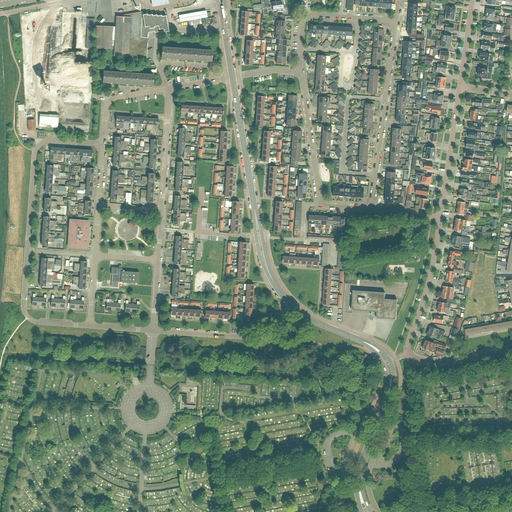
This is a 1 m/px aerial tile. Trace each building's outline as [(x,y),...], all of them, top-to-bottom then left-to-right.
[(270,3),(269,0),(261,0),(263,9),(270,8),(270,7),(273,7),(273,10),(277,9),(277,11),(277,12),(283,12),(283,11),(282,11),(282,8),(281,1),(272,3),(270,3)] [(446,13),(455,14),(456,11),(455,11),(456,8),(448,7),(448,6),(444,5),(443,9),(447,10),(446,13)] [(210,13),(206,13),(206,11),(179,16),(180,20),(180,22),(207,17),(211,16),(211,14),(210,13)] [(142,12),(124,15),(123,17),(116,17),(114,54),(114,56),(128,57),(128,60),(140,61),(140,58),(146,58),(147,38),(148,38),(148,33),(154,32),(155,33),(163,31),(164,33),(169,32),(166,16),(162,17),(161,15),(157,16),(157,15),(152,16),(152,15),(148,15),(147,14),(142,15),(142,12)] [(285,24),(285,21),(280,21),(280,18),(274,17),(274,21),(276,21),(276,27),(285,27),(286,27),(286,24),(285,24)] [(78,88),(87,88),(88,63),(80,63),(81,54),(84,53),(78,20),(77,20),(77,21),(73,22),(71,22),(67,23),(66,23),(61,24),(61,23),(60,23),(61,27),(59,28),(59,29),(42,32),(43,54),(42,54),(42,56),(43,56),(43,57),(43,59),(43,60),(42,60),(42,61),(43,61),(44,84),(49,85),(49,86),(70,87),(78,88)] [(442,21),(442,22),(441,26),(446,26),(445,30),(453,31),(454,31),(454,29),(453,28),(454,25),(449,24),(449,22),(442,21)] [(493,24),(493,25),(485,24),(484,29),(484,31),(489,31),(489,32),(492,33),(492,32),(496,32),(497,24),(493,24)] [(311,25),(310,33),(308,33),(308,36),(312,37),(312,33),(316,34),(317,25),(311,25)] [(115,27),(101,26),(96,26),(95,49),(103,49),(114,50),(115,27)] [(416,34),(417,29),(417,28),(408,28),(408,34),(412,34),(412,37),(424,38),(425,31),(422,31),(422,35),(416,34)] [(443,37),(442,41),(451,42),(452,40),(451,39),(452,36),(443,35),(443,34),(440,33),(440,37),(443,37)] [(417,39),(417,42),(421,43),(420,49),(424,49),(425,40),(417,39)] [(437,40),(436,44),(436,49),(441,50),(442,47),(450,48),(450,45),(451,45),(451,42),(442,41),(437,40)] [(490,43),(482,42),(482,45),(481,44),(481,47),(482,47),(481,49),(489,50),(489,51),(495,52),(495,45),(490,44),(490,43)] [(162,48),(162,58),(168,59),(171,59),(178,59),(179,49),(162,48)] [(196,50),(179,49),(178,59),(185,60),(187,60),(195,61),(196,50)] [(435,56),(435,55),(440,56),(439,58),(448,60),(448,59),(449,59),(450,54),(449,54),(449,53),(440,51),(440,50),(433,49),(432,56),(435,56)] [(196,50),(195,61),(201,61),(212,62),(212,51),(196,50)] [(492,63),(493,57),(494,55),(490,54),(481,53),(480,55),(480,56),(479,58),(480,58),(480,59),(485,60),(486,60),(485,62),(492,63)] [(488,64),(488,67),(487,69),(479,68),(479,71),(478,71),(478,72),(477,72),(477,74),(478,75),(478,76),(482,76),(481,79),(486,79),(486,77),(489,77),(489,76),(487,76),(487,73),(492,73),(492,67),(494,67),(494,64),(488,64)] [(120,84),(120,73),(103,72),(103,82),(110,83),(112,83),(120,84)] [(411,78),(411,72),(403,72),(402,77),(402,78),(406,78),(406,81),(412,81),(412,78),(411,78)] [(137,74),(120,73),(120,84),(126,84),(129,84),(136,85),(137,74)] [(137,74),(136,85),(143,85),(145,85),(153,86),(154,75),(137,74)] [(437,82),(445,84),(446,78),(438,77),(438,76),(433,75),(433,78),(437,79),(437,82)] [(398,91),(407,92),(407,86),(408,86),(411,86),(412,83),(402,82),(402,85),(399,85),(399,86),(398,86),(398,89),(399,89),(398,91)] [(365,110),(374,110),(374,105),(374,104),(367,104),(368,101),(363,101),(362,106),(365,107),(365,110)] [(428,104),(422,103),(421,108),(430,109),(430,110),(432,110),(432,113),(441,114),(442,108),(428,106),(428,104)] [(53,125),(58,125),(58,114),(39,113),(39,121),(53,121),(53,125)] [(396,121),(400,122),(400,125),(407,125),(408,119),(405,119),(405,116),(397,115),(396,121)] [(471,121),(476,122),(477,122),(477,123),(481,123),(482,120),(478,120),(479,116),(471,115),(470,119),(471,119),(471,121)] [(152,119),(151,131),(154,131),(154,125),(158,125),(159,119),(152,119)] [(336,125),(336,128),(341,134),(343,133),(343,132),(344,126),(336,125)] [(401,135),(404,135),(404,133),(401,133),(402,129),(403,130),(403,126),(397,126),(397,129),(393,128),(393,129),(393,135),(401,135)] [(179,136),(192,136),(192,133),(186,132),(186,129),(180,128),(179,136)] [(431,141),(436,142),(436,141),(437,141),(438,135),(437,134),(437,133),(432,133),(432,134),(427,133),(426,137),(429,137),(428,140),(431,140),(431,141)] [(115,137),(114,144),(127,145),(127,142),(129,142),(129,139),(125,139),(125,141),(121,141),(121,137),(115,137)] [(361,141),(360,145),(369,145),(369,139),(369,138),(364,138),(364,139),(363,139),(363,137),(358,137),(358,141),(361,141)] [(185,143),(179,143),(178,150),(191,151),(191,147),(188,147),(187,148),(185,148),(185,143)] [(484,148),(474,147),(475,145),(467,144),(466,148),(472,149),(474,149),(474,150),(484,152),(484,148)] [(157,147),(144,146),(144,147),(144,151),(150,151),(150,154),(156,154),(157,147)] [(85,162),(87,163),(88,158),(86,158),(87,156),(92,157),(93,151),(86,150),(85,162)] [(120,154),(120,152),(114,151),(113,158),(126,159),(128,159),(128,155),(120,154)] [(298,167),(298,162),(300,162),(300,161),(300,156),(291,155),(282,154),(282,157),(291,158),(291,161),(291,167),(298,167)] [(411,169),(413,170),(420,171),(421,168),(415,167),(416,159),(413,159),(411,169)] [(155,169),(156,162),(143,161),(143,163),(147,164),(147,162),(149,162),(149,168),(155,169)] [(421,161),(420,165),(425,166),(424,169),(432,170),(432,169),(433,168),(433,167),(433,166),(433,164),(426,163),(426,162),(421,161)] [(177,169),(189,170),(190,166),(183,166),(184,162),(177,162),(177,169)] [(423,174),(424,171),(417,170),(416,178),(419,178),(431,180),(432,176),(423,174)] [(113,171),(112,178),(125,179),(125,175),(118,175),(119,171),(113,171)] [(191,180),(189,180),(182,179),(183,177),(176,176),(176,183),(188,184),(194,184),(194,177),(191,177),(191,180)] [(469,179),(469,180),(466,180),(462,179),(462,180),(461,181),(461,182),(461,185),(465,186),(469,186),(473,187),(472,188),(481,190),(481,189),(481,185),(474,184),(474,183),(473,183),(473,180),(469,179)] [(154,188),(154,181),(142,180),(141,185),(148,185),(148,188),(154,188)] [(117,188),(118,186),(111,185),(111,192),(123,193),(124,189),(117,188)] [(357,197),(364,198),(364,193),(367,193),(368,186),(362,186),(361,189),(358,189),(357,197)] [(416,193),(428,195),(429,191),(430,189),(417,187),(416,193)] [(297,198),(298,198),(298,200),(301,200),(301,198),(306,199),(307,192),(306,192),(298,192),(294,192),(294,194),(297,194),(297,198)] [(153,203),(153,195),(141,194),(140,198),(147,198),(147,202),(153,203)] [(175,203),(187,204),(187,200),(181,200),(181,196),(175,196),(175,203)] [(468,210),(457,208),(456,214),(464,215),(464,214),(465,214),(465,218),(471,219),(472,217),(472,215),(471,215),(471,212),(468,211),(468,210)] [(180,213),(180,211),(174,210),(173,217),(186,218),(186,214),(180,213)] [(43,224),(56,224),(56,221),(50,220),(50,217),(44,216),(43,224)] [(455,219),(454,225),(465,226),(466,225),(468,226),(469,221),(473,222),(474,217),(472,217),(471,219),(465,218),(465,220),(455,219)] [(70,225),(69,242),(71,243),(70,245),(76,245),(76,248),(84,248),(85,247),(87,247),(89,224),(86,223),(86,222),(78,221),(77,223),(72,223),(72,225),(70,225)] [(49,231),(43,231),(42,238),(55,239),(55,238),(55,235),(50,235),(50,236),(48,236),(49,231)] [(346,237),(341,237),(341,232),(338,231),(338,237),(338,241),(346,241),(346,237)] [(469,250),(470,242),(466,242),(452,240),(451,244),(460,246),(460,247),(461,248),(461,249),(469,250)] [(450,251),(449,258),(457,259),(457,256),(460,257),(461,252),(454,250),(453,251),(450,251)] [(456,263),(457,259),(449,258),(448,266),(451,266),(451,267),(458,268),(459,263),(456,263)] [(122,266),(121,266),(112,266),(111,274),(111,284),(123,285),(123,282),(138,284),(140,270),(122,269),(122,266)] [(454,269),(453,272),(447,271),(446,276),(459,278),(459,275),(456,275),(457,273),(461,274),(461,270),(454,269)] [(454,283),(453,285),(458,286),(459,283),(460,283),(461,278),(459,278),(446,276),(445,282),(454,283)] [(53,279),(40,278),(40,286),(46,287),(46,283),(52,283),(53,279)] [(85,289),(86,282),(73,281),(73,285),(79,285),(79,289),(85,289)] [(376,318),(377,318),(396,320),(397,300),(385,299),(385,293),(353,290),(352,310),(372,312),(370,314),(374,317),(376,312),(377,312),(376,318)] [(457,294),(454,293),(454,294),(442,292),(441,297),(446,298),(449,298),(448,301),(455,302),(456,299),(453,299),(454,296),(456,296),(457,294)] [(445,314),(447,314),(449,314),(449,315),(453,316),(453,312),(450,311),(450,309),(438,307),(437,311),(442,312),(445,313),(445,314)] [(229,311),(229,312),(224,312),(223,319),(229,319),(230,314),(231,314),(231,311),(229,311)] [(434,322),(439,323),(442,323),(443,320),(447,320),(448,316),(444,316),(443,317),(435,315),(434,318),(433,321),(434,321),(434,322)] [(502,320),(499,321),(500,329),(507,328),(506,322),(503,323),(502,320)] [(489,323),(485,324),(487,332),(493,331),(492,325),(489,325),(489,323)] [(480,333),(479,327),(475,328),(475,325),(471,326),(473,334),(480,333)] [(445,332),(442,331),(430,326),(428,330),(440,335),(444,336),(445,332)] [(473,334),(471,326),(464,327),(466,336),(473,334)] [(439,339),(440,335),(428,330),(427,335),(439,339)] [(423,344),(435,348),(436,345),(433,344),(433,343),(425,340),(424,341),(423,342),(424,343),(423,344)] [(433,352),(435,353),(436,349),(435,348),(423,344),(422,348),(430,351),(431,350),(433,351),(433,352)]
